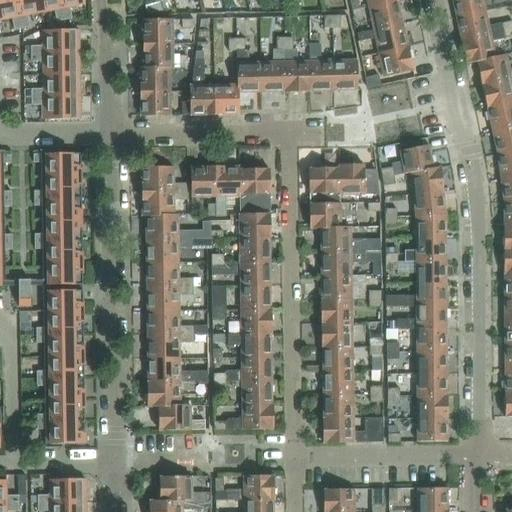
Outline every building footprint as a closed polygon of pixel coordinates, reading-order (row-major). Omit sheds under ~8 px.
[(15,0),(0,0),(0,19),(11,17),(13,30),(21,28),(15,0)] [(37,0),(15,0),(21,28),(29,27),(27,15),(40,12),(37,0)] [(59,0),(37,0),(40,12),(54,9),(56,22),(64,20),(59,0)] [(82,0),(59,0),(64,20),(71,19),(69,7),(83,4),(82,0)] [(153,12),(161,10),(158,0),(152,0),(151,0),(153,12)] [(349,0),(351,11),(360,9),(358,0),(349,0)] [(452,0),(456,17),(486,11),(483,0),(452,0)] [(397,1),(368,7),(373,30),(402,24),(397,1)] [(360,9),(351,11),(354,22),(362,20),(360,9)] [(486,11),(456,17),(461,40),(461,41),(503,32),(501,24),(490,27),(486,11)] [(340,16),(332,16),(332,28),(341,28),(340,16)] [(142,20),(143,44),(173,44),(172,20),(152,20),(142,20)] [(193,21),(182,21),(182,29),(194,29),(193,21)] [(511,21),(501,24),(503,32),(511,30),(511,21)] [(358,42),(374,38),(378,54),(407,47),(402,24),(373,30),(357,34),(358,42)] [(511,30),(503,32),(505,39),(511,37),(511,30)] [(30,46),(30,54),(78,53),(78,31),(43,31),(43,46),(30,46)] [(461,40),(460,40),(466,65),(476,62),(496,57),(493,42),(505,39),(503,32),(461,41),(461,40)] [(284,50),(284,38),(276,38),(276,49),(276,50),(284,50)] [(292,38),(284,38),(284,50),(285,50),(292,50),(292,38)] [(228,51),(236,51),(236,39),(227,39),(228,51)] [(173,69),(173,68),(187,68),(187,56),(179,56),(179,55),(173,55),(173,44),(143,44),(143,68),(170,68),(170,69),(173,69)] [(320,44),(308,45),(308,61),(309,92),(333,91),(333,85),(332,61),(320,61),(320,44)] [(407,47),(378,54),(381,68),(383,77),(413,71),(408,47),(407,47)] [(272,62),(260,62),(261,93),(285,92),(284,62),(284,50),(276,50),(272,50),(272,62)] [(249,51),(236,51),(237,84),(237,93),(238,93),(261,93),(260,62),(249,62),(249,51)] [(196,52),(194,62),(204,62),(204,52),(196,52)] [(43,62),(43,75),(79,75),(78,53),(30,54),(31,62),(43,62)] [(507,55),(496,57),(476,62),(481,86),(511,78),(511,77),(511,69),(510,70),(507,55)] [(357,60),(332,61),(333,85),(333,91),(357,90),(357,80),(357,60)] [(286,62),(284,62),(285,92),(285,93),(309,92),(308,61),(286,62)] [(191,85),(189,85),(189,91),(190,102),(190,115),(214,115),(214,85),(204,85),(204,74),(204,62),(194,62),(191,85)] [(170,92),(170,69),(170,68),(143,68),(140,68),(140,92),(170,92)] [(31,89),(31,97),(79,96),(79,75),(43,75),(43,89),(31,89)] [(366,78),(365,78),(367,88),(380,85),(378,76),(366,78)] [(511,77),(511,78),(481,86),(486,109),(487,109),(487,108),(511,101),(511,77)] [(187,82),(176,82),(176,92),(189,91),(189,85),(189,82),(187,82)] [(237,84),(214,85),(214,115),(238,115),(238,111),(238,94),(238,93),(237,93),(237,84)] [(140,117),(170,116),(170,106),(170,92),(140,92),(140,117)] [(79,96),(31,97),(31,105),(44,105),(44,119),(79,119),(79,96)] [(511,101),(487,108),(487,109),(492,132),(511,127),(511,101)] [(190,102),(181,102),(182,115),(190,115),(190,102)] [(511,127),(492,132),(497,155),(511,152),(511,127)] [(429,145),(399,151),(401,161),(391,163),(392,167),(393,176),(404,174),(410,173),(434,169),(433,169),(429,145)] [(511,152),(497,155),(500,178),(511,176),(511,152)] [(80,176),(80,153),(33,155),(33,163),(46,162),(46,176),(80,176)] [(0,163),(10,163),(10,155),(0,155),(0,163)] [(340,197),(364,197),(379,196),(376,170),(364,170),(364,165),(339,165),(339,168),(340,194),(340,197)] [(215,167),(191,167),(191,177),(191,198),(216,198),(215,167)] [(239,167),(215,167),(216,198),(216,205),(216,217),(223,217),(226,217),(226,198),(240,197),(240,195),(239,195),(239,170),(239,167)] [(393,176),(392,167),(380,169),(381,178),(393,176)] [(410,173),(412,195),(443,191),(443,192),(440,167),(433,169),(434,169),(410,173)] [(141,168),(141,192),(187,192),(186,183),(173,184),(173,178),(173,168),(141,168)] [(310,194),(310,204),(340,204),(340,197),(340,194),(339,168),(309,169),(309,194),(310,194)] [(239,170),(239,195),(240,195),(240,197),(240,215),(260,214),(270,214),(269,194),(269,169),(239,170)] [(81,197),(80,176),(46,176),(46,191),(34,191),(34,198),(81,197)] [(394,184),(393,176),(381,178),(382,186),(394,184)] [(511,176),(500,178),(503,202),(511,201),(511,176)] [(0,199),(11,199),(11,191),(0,191),(0,199)] [(412,195),(414,216),(445,215),(443,192),(443,191),(412,195)] [(146,216),(174,215),(174,201),(187,201),(187,192),(141,192),(142,216),(142,217),(146,217),(146,216)] [(34,206),(46,206),(47,220),(81,219),(81,197),(34,198),(34,206)] [(511,201),(503,202),(504,226),(511,225),(511,201)] [(309,204),(310,229),(320,229),(320,228),(342,228),(342,227),(341,204),(340,204),(310,204),(309,204)] [(380,212),(380,204),(367,204),(367,213),(380,212)] [(216,205),(207,206),(207,217),(216,217),(216,205)] [(384,210),(384,218),(396,218),(395,210),(384,210)] [(240,215),(239,215),(239,239),(269,238),(269,239),(270,239),(270,214),(260,214),(240,215)] [(178,215),(174,215),(146,216),(146,217),(146,240),(192,239),(210,239),(209,222),(201,222),(201,231),(192,231),(179,231),(178,215)] [(414,216),(415,239),(446,239),(445,215),(414,216)] [(384,218),(384,226),(396,226),(396,218),(384,218)] [(81,219),(47,220),(47,234),(35,234),(35,242),(81,241),(81,219)] [(503,226),(503,250),(511,249),(511,225),(504,226),(503,226)] [(352,227),(342,227),(342,228),(320,228),(320,229),(321,252),(352,252),(352,251),(367,251),(380,251),(380,239),(352,239),(352,227)] [(0,242),(12,242),(12,235),(0,234),(0,242)] [(269,238),(239,239),(240,262),(240,263),(270,262),(270,257),(269,239),(269,238)] [(192,239),(146,240),(146,257),(146,264),(179,263),(179,257),(179,249),(192,248),(192,239)] [(415,239),(415,251),(404,251),(404,262),(415,262),(446,261),(446,239),(415,239)] [(35,249),(47,249),(48,263),(82,263),(81,241),(35,242),(35,249)] [(503,257),(503,274),(504,274),(511,273),(511,249),(503,250),(503,257)] [(352,252),(321,252),(321,276),(352,276),(352,252)] [(380,253),(364,253),(364,262),(380,262),(380,253)] [(415,263),(415,284),(446,284),(446,261),(415,262),(415,263)] [(222,263),(211,263),(211,271),(211,275),(240,275),(240,286),(270,286),(270,262),(240,263),(240,262),(222,262),(222,263)] [(48,276),(44,277),(44,280),(44,286),(82,285),(82,263),(48,263),(48,276)] [(146,264),(146,287),(193,287),(193,278),(179,278),(179,263),(146,264)] [(321,276),(322,299),(322,300),(352,299),(352,276),(321,276)] [(18,307),(30,306),(29,286),(29,280),(18,280),(18,286),(18,307)] [(415,284),(415,295),(385,296),(385,307),(415,306),(415,307),(446,306),(446,284),(415,284)] [(240,286),(240,310),(270,310),(270,309),(270,286),(240,286)] [(147,292),(147,311),(180,311),(180,295),(193,295),(193,287),(146,287),(147,292)] [(223,287),(211,287),(211,311),(223,310),(223,287)] [(48,301),(48,314),(83,314),(82,291),(43,291),(43,301),(48,301)] [(352,299),(322,300),(322,299),(321,299),(321,324),(352,323),(352,299)] [(369,299),(369,308),(381,308),(381,299),(369,299)] [(416,329),(446,329),(446,306),(415,307),(416,320),(396,320),(397,330),(416,329)] [(271,309),(270,309),(270,310),(240,310),(241,334),(271,334),(272,334),(271,309)] [(223,319),(223,310),(211,311),(211,319),(223,319)] [(180,311),(147,311),(147,335),(194,335),(194,334),(193,326),(180,326),(180,311)] [(83,314),(48,314),(48,327),(36,328),(36,335),(83,334),(83,314)] [(321,348),(322,348),(353,347),(352,323),(321,324),(321,348)] [(207,326),(193,326),(194,334),(207,334),(207,326)] [(446,351),(446,329),(416,329),(416,351),(446,351)] [(48,342),(49,357),(83,356),(83,334),(36,335),(22,335),(21,343),(48,342)] [(241,334),(227,334),(228,346),(241,346),(241,334)] [(271,357),(271,334),(241,334),(241,346),(241,358),(271,357)] [(147,335),(147,359),(180,359),(180,343),(194,343),(194,335),(147,335)] [(224,335),(212,335),(212,344),(224,344),(224,335)] [(322,348),(323,371),(353,371),(353,347),(322,348)] [(382,347),(370,347),(370,356),(382,356),(382,347)] [(213,349),(213,359),(221,359),(221,349),(213,349)] [(447,374),(446,351),(416,351),(416,374),(447,374)] [(387,360),(399,360),(398,352),(387,352),(387,360)] [(36,371),(36,379),(84,378),(83,356),(49,357),(49,371),(36,371)] [(227,371),(224,374),(224,382),(241,382),(271,381),(271,357),(241,358),(241,371),(227,371)] [(180,359),(147,359),(148,382),(148,383),(194,382),(208,382),(208,371),(181,371),(180,359)] [(323,371),(323,395),(353,395),(353,371),(323,371)] [(224,374),(213,374),(213,382),(224,382),(224,374)] [(447,396),(447,374),(416,374),(416,396),(447,396)] [(49,386),(49,400),(84,400),(84,378),(36,379),(36,386),(49,386)] [(272,405),(271,381),(241,382),(242,405),(272,405)] [(158,407),(158,406),(181,406),(180,391),(195,390),(194,382),(148,383),(148,382),(147,382),(147,407),(148,407),(158,407)] [(387,388),(387,397),(399,397),(399,388),(387,388)] [(370,394),(371,404),(383,404),(382,394),(370,394)] [(323,395),(323,419),(353,419),(353,395),(323,395)] [(447,396),(416,396),(417,419),(447,419),(447,396)] [(388,405),(399,404),(399,397),(387,397),(388,405)] [(37,415),(37,422),(84,421),(84,400),(49,400),(50,414),(37,415)] [(227,419),(225,422),(225,430),(242,430),(273,429),(273,405),(272,405),(242,405),(242,419),(227,419)] [(181,406),(158,406),(158,407),(158,430),(159,430),(159,431),(190,430),(205,430),(205,421),(190,421),(190,406),(181,406)] [(323,443),(354,443),(383,443),(383,418),(364,418),(364,431),(354,431),(353,419),(323,419),(322,419),(323,443)] [(417,419),(417,442),(447,442),(447,419),(417,419)] [(85,444),(84,421),(37,422),(37,430),(50,429),(50,444),(85,444)] [(225,422),(213,422),(213,430),(225,430),(225,422)] [(400,434),(388,434),(388,442),(400,442),(400,434)] [(224,492),(216,492),(216,501),(227,501),(243,501),(273,500),(273,501),(274,501),(274,476),(243,476),(243,477),(243,486),(243,490),(227,491),(224,491),(224,492)] [(191,493),(191,477),(160,477),(160,478),(159,478),(160,501),(160,502),(183,501),(183,502),(206,501),(206,493),(191,493)] [(224,479),(216,479),(216,492),(224,492),(224,491),(224,479)] [(37,496),(37,503),(85,503),(85,480),(49,481),(50,495),(37,495),(37,496)] [(0,481),(0,503),(18,503),(18,496),(5,496),(5,481),(0,481)] [(417,488),(417,489),(418,511),(448,511),(447,511),(447,488),(417,488)] [(354,489),(323,490),(323,511),(354,511),(354,499),(354,490),(354,489)] [(398,490),(389,490),(389,502),(398,501),(398,490)] [(243,511),(273,511),(273,501),(273,500),(243,501),(243,511)] [(183,511),(184,510),(206,510),(206,501),(183,502),(183,501),(160,502),(160,501),(149,501),(149,502),(149,511),(183,511)] [(18,503),(0,503),(0,511),(5,511),(6,511),(18,511),(18,503)] [(50,511),(49,511),(85,511),(85,503),(37,503),(37,511),(50,511)]
